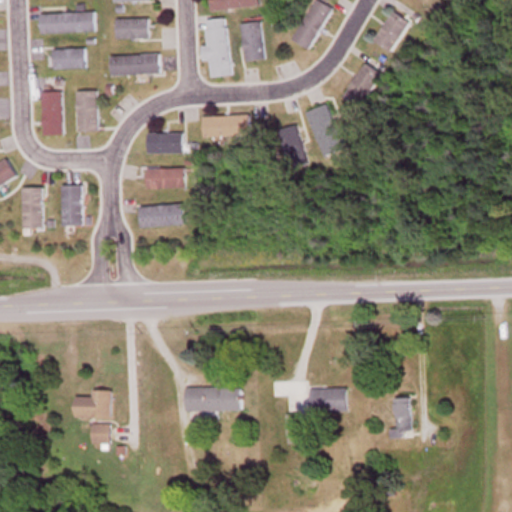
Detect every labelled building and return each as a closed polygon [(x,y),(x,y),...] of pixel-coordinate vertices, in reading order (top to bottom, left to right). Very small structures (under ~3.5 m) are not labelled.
[(263,10),(262,0),(212,0),(213,12),(263,10)] [(297,42),(314,52),(336,11),(319,2),(297,42)] [(98,15),(44,17),(44,36),(99,34),(98,15)] [(394,55),(414,27),(397,15),(377,43),(394,55)] [(213,49),(207,49),(208,63),(214,63),(215,79),(235,78),(231,21),(211,22),(213,49)] [(120,41),(153,41),(153,22),(120,22),(120,41)] [(264,25),(245,27),(250,65),(269,63),(264,25)] [(57,51),(57,72),(90,72),(90,51),(57,51)] [(115,58),(115,77),(163,77),(163,58),(115,58)] [(386,78),(369,66),(346,99),(362,110),(386,78)] [(101,134),(101,93),(82,93),(82,134),(101,134)] [(47,138),(66,138),(66,94),(47,94),(47,138)] [(311,114),(327,158),(347,151),(332,107),(311,114)] [(297,114),(277,119),(290,172),(310,167),(297,114)] [(253,138),(253,118),(208,118),(208,138),(253,138)] [(152,156),(186,156),(186,136),(152,136),(152,156)] [(0,191),(21,179),(11,162),(0,168),(0,191)] [(188,191),(188,171),(151,171),(151,191),(188,191)] [(67,188),(67,229),(86,229),(86,188),(67,188)] [(47,231),(47,191),(27,191),(27,231),(47,231)] [(188,227),(187,207),(144,210),(145,230),(188,227)] [(246,413),(246,390),(189,390),(189,413),(246,413)] [(314,391),(314,415),(351,415),(351,391),(314,391)] [(96,399),(79,399),(79,421),(115,421),(115,393),(96,393),(96,399)] [(399,401),(399,438),(415,438),(415,401),(399,401)] [(113,446),(113,427),(96,427),(96,446),(113,446)] [(308,444),(307,436),(293,437),(293,445),(308,444)]
